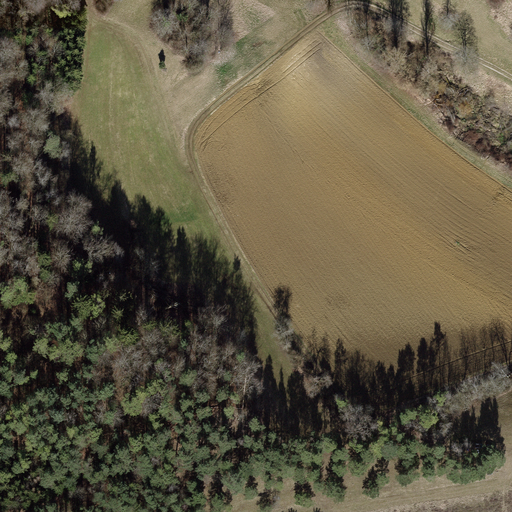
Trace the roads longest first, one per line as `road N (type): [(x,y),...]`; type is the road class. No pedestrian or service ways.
road 1 (track): [(511,371),(385,417),(341,389),(291,336),(190,148),(199,126),(312,28),(358,5),(511,78)]
road 2 (track): [(0,511),(34,507),(73,487),(87,450),(42,338),(55,288),(22,171),(22,106),(49,24),(70,0)]
road 3 (track): [(190,148),(145,38),(105,14),(99,0)]
